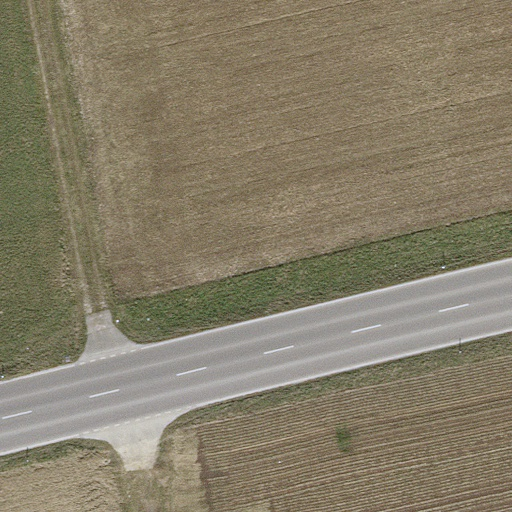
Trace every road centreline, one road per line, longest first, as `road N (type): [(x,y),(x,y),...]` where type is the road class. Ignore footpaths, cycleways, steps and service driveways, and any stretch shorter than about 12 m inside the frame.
road 1 (primary): [(511,295),(0,418)]
road 2 (track): [(45,0),(120,388),(135,511)]
